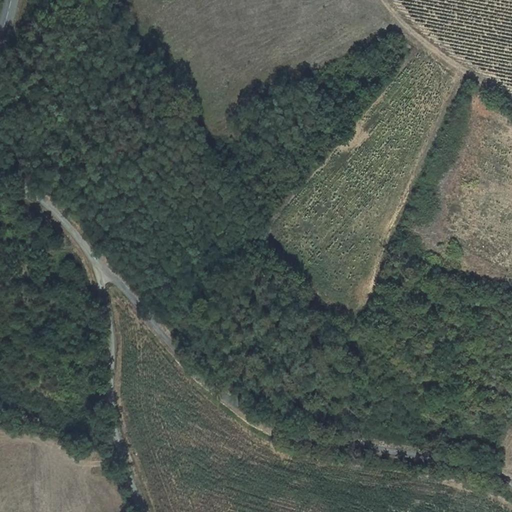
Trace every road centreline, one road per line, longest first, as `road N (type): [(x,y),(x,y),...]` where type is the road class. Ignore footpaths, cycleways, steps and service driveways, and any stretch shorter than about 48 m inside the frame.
road 1 (unclassified): [(511,481),(475,466),(292,438),(257,423),(208,383),(101,266)]
road 2 (unclassified): [(141,511),(113,422),(101,266)]
road 3 (track): [(511,98),(412,31),(383,0)]
road 4 (unclassified): [(101,266),(47,204),(0,173)]
